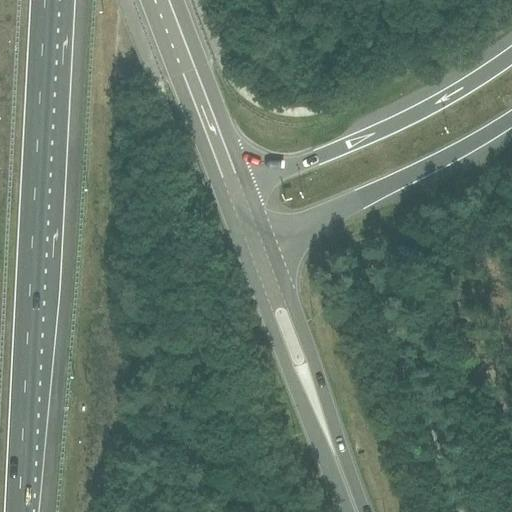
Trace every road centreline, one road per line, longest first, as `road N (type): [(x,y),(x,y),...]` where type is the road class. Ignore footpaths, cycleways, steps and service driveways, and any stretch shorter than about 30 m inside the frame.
road 1 (motorway): [(17,511),(43,0)]
road 2 (motorway): [(511,53),(432,105),(233,187)]
road 3 (secondary): [(357,511),(253,242)]
road 4 (motorway): [(253,242),(422,168),(511,118)]
road 5 (secondary): [(233,187),(162,0)]
